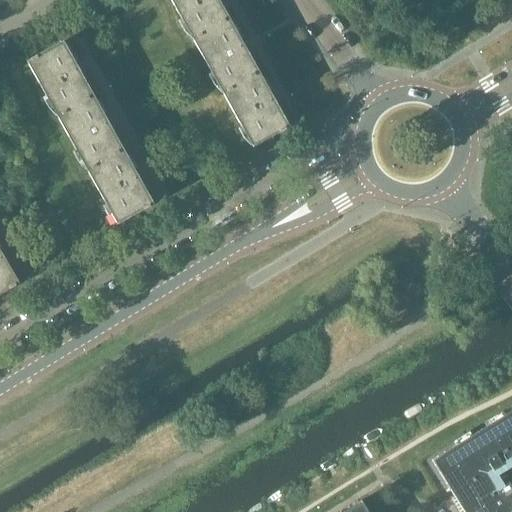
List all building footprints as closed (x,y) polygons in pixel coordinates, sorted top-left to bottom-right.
[(229,20),(218,0),(170,0),(193,40),(229,20)] [(259,74),(229,20),(193,40),(223,94),(259,74)] [(94,97),(64,43),(28,63),(58,117),(94,97)] [(289,129),(259,74),(223,94),(253,149),(289,129)] [(88,172),(124,152),(94,97),(58,117),(88,172)] [(154,206),(124,152),(88,172),(118,226),(154,206)] [(0,296),(19,285),(0,251),(0,296)] [(494,471),(511,460),(511,430),(503,416),(502,418),(505,423),(489,433),(486,427),(472,435),(494,471)] [(511,430),(511,418),(508,421),(504,416),(503,416),(511,430)] [(489,475),(494,471),(472,435),(471,437),(474,442),(458,452),(455,446),(431,461),(453,497),(489,475)] [(511,510),(511,489),(508,483),(507,484),(498,490),(489,475),(453,497),(454,497),(455,497),(464,511),(505,511),(511,509),(511,510)] [(367,511),(361,501),(343,511),(367,511)]
